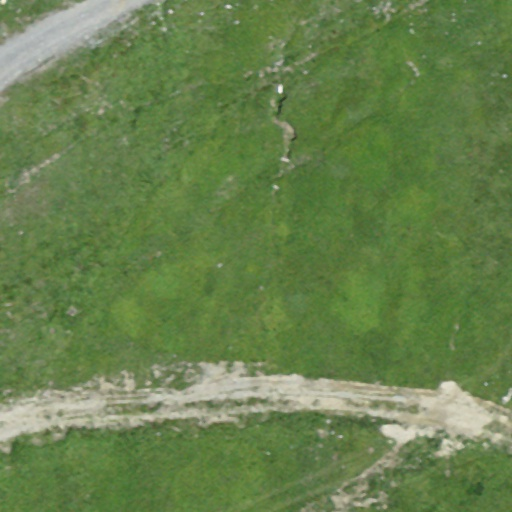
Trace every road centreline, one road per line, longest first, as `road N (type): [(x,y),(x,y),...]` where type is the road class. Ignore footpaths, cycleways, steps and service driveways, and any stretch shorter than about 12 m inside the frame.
road 1 (track): [(0,423),(128,405),(305,396),(511,425)]
road 2 (track): [(106,0),(0,64)]
